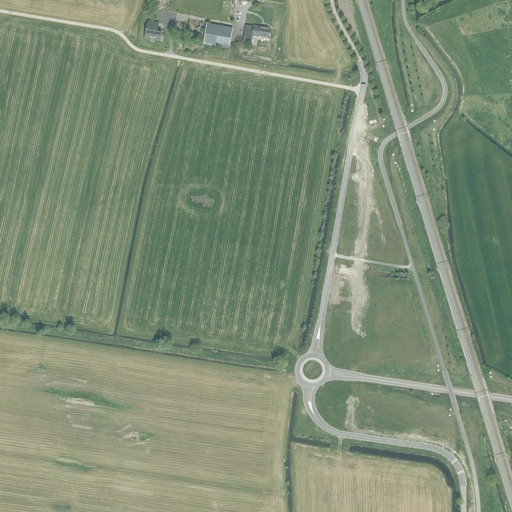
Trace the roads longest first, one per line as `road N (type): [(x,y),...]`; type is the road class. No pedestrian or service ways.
road 1 (unclassified): [(320,325),(363,80),(329,0)]
road 2 (tertiary): [(462,511),(462,476),(444,452),(337,433),(313,414)]
road 3 (track): [(170,56),(137,49),(114,30),(0,11)]
road 4 (unclassified): [(511,99),(483,87),(404,5)]
road 5 (tertiary): [(369,378),(511,398)]
